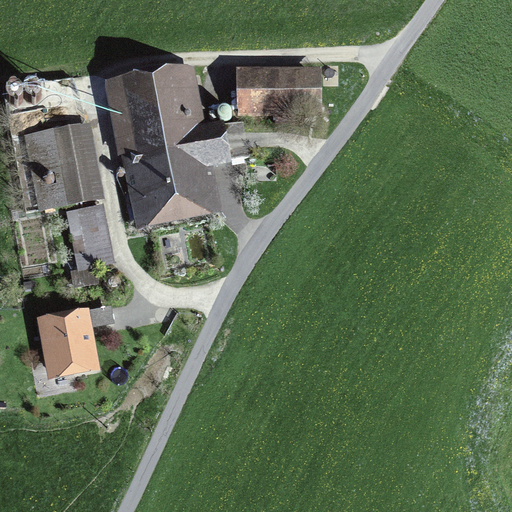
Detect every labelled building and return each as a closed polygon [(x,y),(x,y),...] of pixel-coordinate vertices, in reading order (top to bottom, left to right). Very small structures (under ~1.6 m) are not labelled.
[(244,125),(195,134),(185,77),(111,91),(135,219),(205,206),(198,168),(250,158),(244,125)] [(246,114),(316,113),(316,78),(246,79),(246,114)] [(37,103),(39,102),(41,99),(41,96),(41,94),(40,91),(38,89),(35,88),(32,88),(30,89),(27,90),(26,92),(25,95),(25,97),(26,100),(27,102),(29,104),(32,104),(35,104),(37,103)] [(19,105),(21,103),(23,101),(23,98),(23,95),(22,93),(19,91),(17,90),(14,89),(12,90),(9,92),(8,94),(7,96),(7,99),(8,101),(9,103),(11,105),(14,106),(16,106),(19,105)] [(63,207),(98,201),(85,128),(50,134),(63,207)] [(100,211),(68,217),(78,271),(110,265),(100,211)] [(85,329),(84,320),(44,327),(53,374),(92,366),(85,329)]
